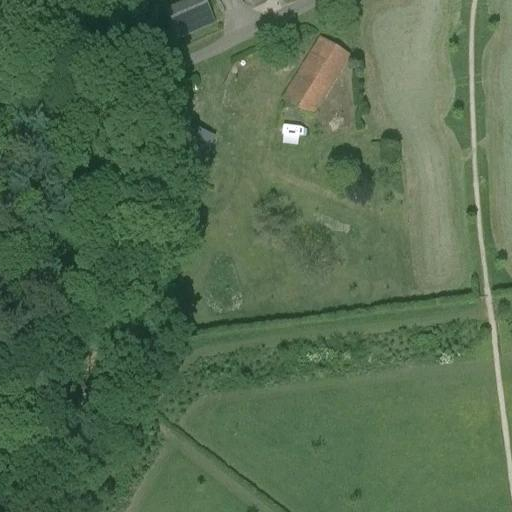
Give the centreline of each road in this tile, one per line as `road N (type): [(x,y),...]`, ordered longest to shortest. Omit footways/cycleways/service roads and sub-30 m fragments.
road 1 (unclassified): [(133,78),(315,0)]
road 2 (track): [(133,78),(63,86),(0,76)]
